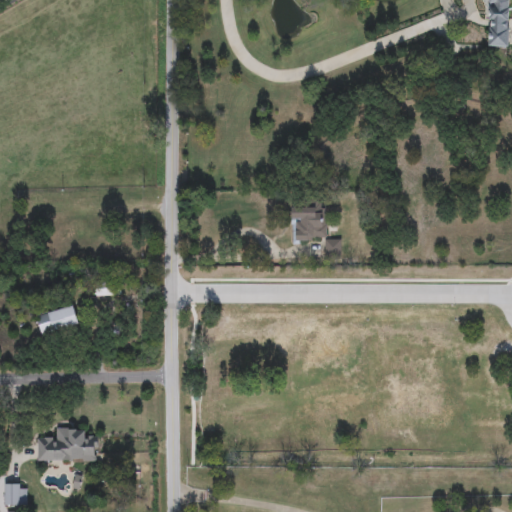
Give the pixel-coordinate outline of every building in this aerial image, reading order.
[(489,46),(481,0),(506,0),(511,45),(496,47),(489,46)] [(292,201),(327,201),(327,238),(312,238),(312,241),(292,241),(292,201)] [(340,239),(341,257),(325,257),(325,240),(340,239)] [(41,336),(36,316),(75,306),(80,326),(41,336)] [(298,371),(279,371),(280,332),(325,332),(325,348),(298,348),(298,371)] [(383,425),(364,425),(364,403),(391,403),(391,415),(383,415),(383,425)] [(86,429),(86,438),(98,438),(98,462),(37,462),(37,439),(57,439),(57,429),(86,429)] [(3,506),(3,484),(26,484),(26,506),(3,506)]
